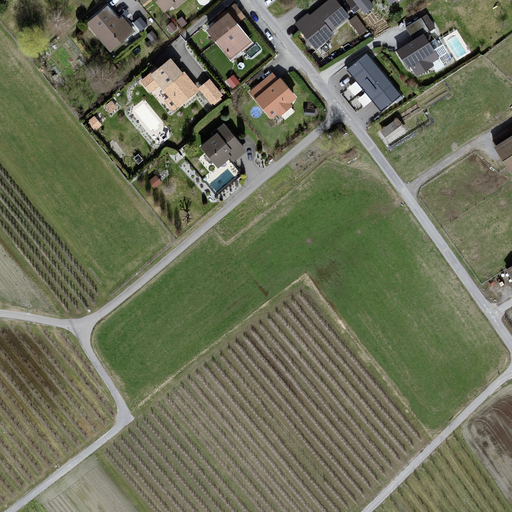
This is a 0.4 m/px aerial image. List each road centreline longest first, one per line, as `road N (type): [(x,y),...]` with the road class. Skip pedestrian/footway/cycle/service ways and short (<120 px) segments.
road 1 (residential): [(78,328),(341,113)]
road 2 (residential): [(341,113),(491,314)]
road 3 (residential): [(9,511),(121,421),(114,390),(78,328)]
road 4 (residential): [(367,511),(511,369)]
road 5 (residential): [(253,0),(341,113)]
